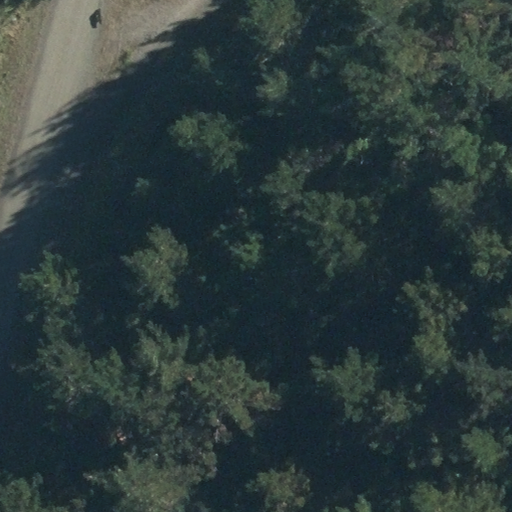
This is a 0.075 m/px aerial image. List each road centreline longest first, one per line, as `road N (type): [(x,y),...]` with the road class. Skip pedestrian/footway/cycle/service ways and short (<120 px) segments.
road 1 (track): [(0,296),(81,0)]
road 2 (track): [(28,189),(221,0)]
